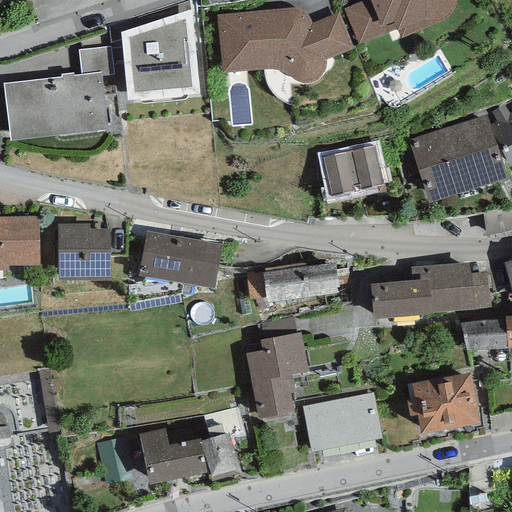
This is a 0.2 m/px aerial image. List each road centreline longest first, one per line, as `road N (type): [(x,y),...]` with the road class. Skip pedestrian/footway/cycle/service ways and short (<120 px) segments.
road 1 (residential): [(0,177),(282,238),(511,249)]
road 2 (tertiary): [(511,441),(164,511)]
road 3 (residential): [(162,0),(0,52)]
